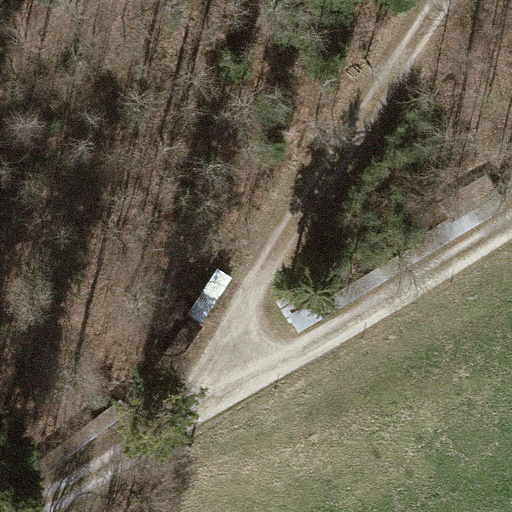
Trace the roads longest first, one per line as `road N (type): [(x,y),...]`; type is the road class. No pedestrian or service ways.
road 1 (track): [(26,511),(166,441),(511,231)]
road 2 (track): [(443,0),(166,441)]
